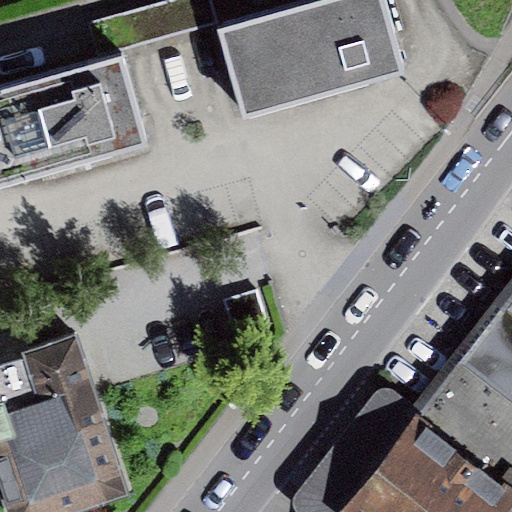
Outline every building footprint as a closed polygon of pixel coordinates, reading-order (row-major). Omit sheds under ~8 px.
[(138,0),(84,15),(91,39),(124,30),(217,5),(215,0),(138,0)] [(407,45),(393,0),(233,0),(217,5),(247,93),(338,65),(407,45)] [(150,120),(124,30),(91,39),(0,64),(0,162),(70,143),(150,120)] [(340,511),(334,507),(372,458),(409,410),(418,416),(511,295),(511,273),(411,403),(389,385),(381,384),(372,387),(289,492),(288,498),(289,505),(298,511),(340,511)] [(256,288),(220,299),(232,336),(267,324),(256,288)] [(511,295),(418,416),(511,488),(511,487),(511,295)] [(0,492),(6,511),(50,511),(126,489),(95,391),(90,373),(74,323),(35,335),(15,341),(17,347),(0,352),(0,492)] [(372,458),(334,507),(340,511),(493,511),(511,488),(418,416),(409,410),(372,458)]
